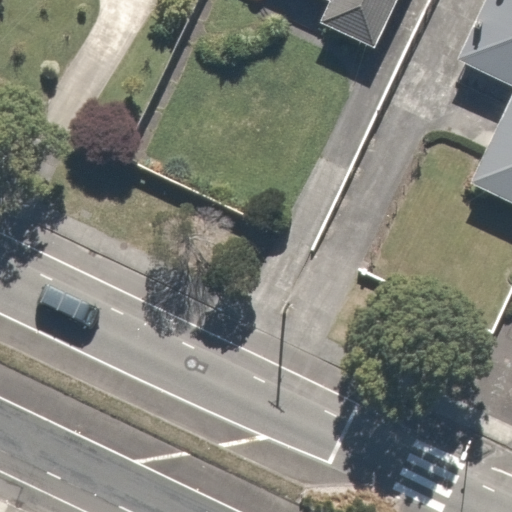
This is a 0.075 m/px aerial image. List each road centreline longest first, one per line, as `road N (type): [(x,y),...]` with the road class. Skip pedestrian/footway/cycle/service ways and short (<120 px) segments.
road 1 (secondary): [(0,278),(492,511)]
road 2 (secondary): [(168,511),(0,430)]
